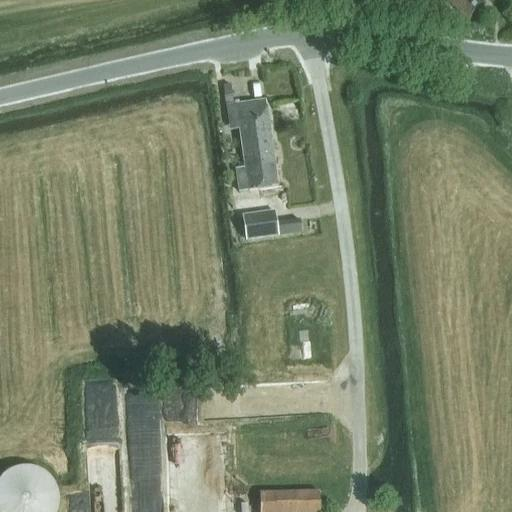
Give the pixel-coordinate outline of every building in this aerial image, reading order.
[(446,0),(467,21),(484,4),(480,0),(446,0)] [(236,106),(226,107),(229,124),(230,132),(238,130),(242,157),(244,169),(245,178),(236,179),(238,193),(277,188),(265,102),(236,106)] [(256,227),(244,229),(246,241),(277,236),(274,212),(254,215),(256,227)] [(276,224),(277,236),(301,233),(299,220),(276,224)] [(58,502),(58,497),(57,492),(55,487),(53,482),(50,478),(46,475),(42,472),(37,470),(33,468),(27,467),(22,467),(17,468),(12,469),(8,472),(4,475),(0,478),(0,511),(56,511),(58,507),(58,502)] [(319,511),(319,492),(259,493),(259,511),(319,511)]
